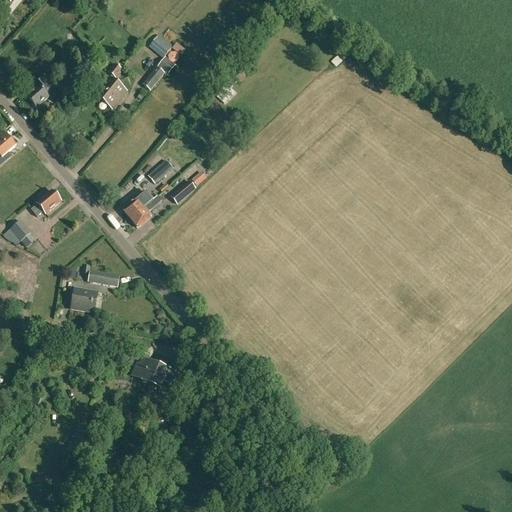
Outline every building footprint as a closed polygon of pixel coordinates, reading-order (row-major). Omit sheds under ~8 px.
[(149,45),(158,53),(166,44),(157,36),(149,45)] [(174,67),(165,60),(157,68),(166,76),(174,67)] [(111,77),(109,79),(108,78),(93,96),(111,110),(125,93),(112,81),(114,79),(115,80),(121,72),(113,66),(107,73),(111,77)] [(142,86),(151,93),(165,75),(156,68),(142,86)] [(67,83),(73,89),(85,75),(82,73),(79,76),(75,72),(70,78),(71,79),(67,83)] [(215,96),(224,104),(234,93),(230,89),(236,83),(228,75),(221,82),(225,85),(215,96)] [(38,88),(32,93),(26,98),(31,104),(31,105),(33,108),(34,108),(35,109),(48,99),(44,94),(45,92),(46,93),(53,87),(45,78),(38,84),(41,88),(39,89),(38,88)] [(0,167),(11,158),(8,154),(15,148),(3,133),(0,135),(0,167)] [(149,176),(156,184),(173,169),(166,161),(149,176)] [(189,182),(170,198),(177,207),(196,191),(189,182)] [(54,195),(53,194),(51,192),(36,205),(36,206),(30,211),(36,218),(43,213),(45,216),(60,203),(56,198),(56,197),(56,196),(55,195),(54,195)] [(142,202),(143,203),(140,206),(136,202),(123,213),(130,221),(157,197),(153,193),(142,202)] [(161,201),(157,197),(130,221),(137,229),(150,218),(146,214),(161,201)] [(16,247),(21,243),(29,235),(19,223),(3,236),(12,244),(12,243),(16,247)] [(117,289),(119,279),(89,273),(87,283),(117,289)] [(93,314),(96,295),(74,291),(70,311),(93,314)] [(142,396),(146,397),(159,368),(141,360),(139,366),(136,365),(133,372),(144,377),(142,382),(147,384),(142,396)] [(175,375),(159,368),(146,397),(150,399),(155,387),(160,390),(163,383),(170,386),(175,375)] [(141,410),(145,412),(147,413),(150,407),(143,404),(141,410)] [(107,420),(111,422),(116,424),(120,415),(111,411),(107,420)] [(87,436),(73,430),(65,450),(79,456),(87,436)] [(106,471),(115,474),(118,467),(109,464),(106,471)]
